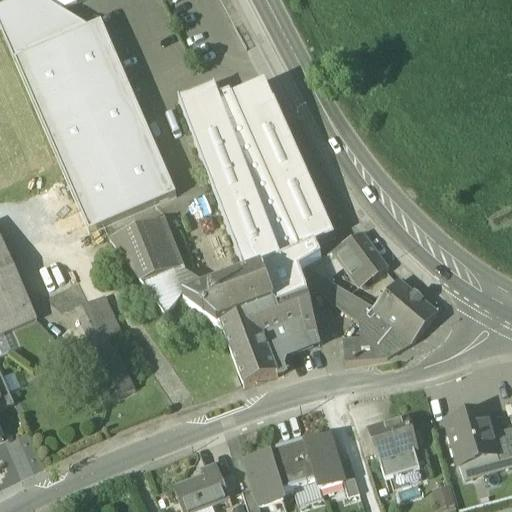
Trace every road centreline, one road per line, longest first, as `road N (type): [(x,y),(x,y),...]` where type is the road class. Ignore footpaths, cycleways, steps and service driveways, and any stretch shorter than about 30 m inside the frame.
road 1 (residential): [(511,307),(458,357),(412,376),(287,400),(13,511)]
road 2 (secondary): [(266,0),(367,181),(406,227),(511,304)]
road 3 (track): [(331,388),(371,511)]
